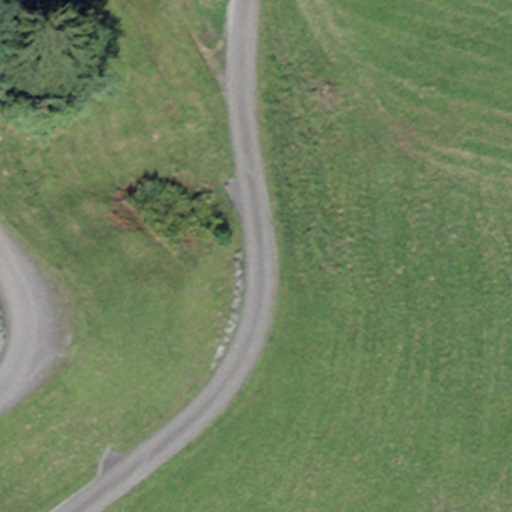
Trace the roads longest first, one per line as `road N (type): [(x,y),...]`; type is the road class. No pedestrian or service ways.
road 1 (track): [(250,0),(246,149),(262,244),(258,316),(236,370),(198,417),(75,511)]
road 2 (track): [(0,387),(25,348),(25,303),(0,255)]
